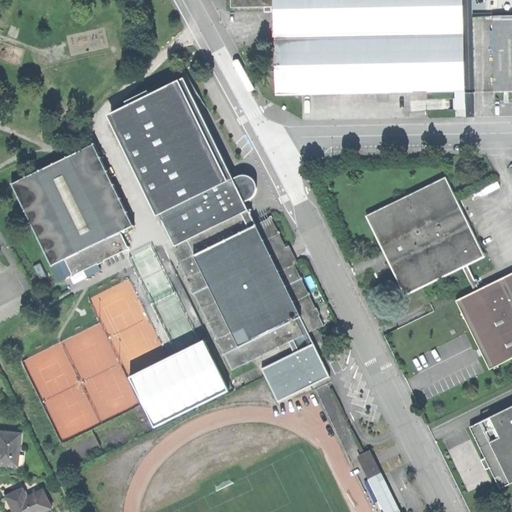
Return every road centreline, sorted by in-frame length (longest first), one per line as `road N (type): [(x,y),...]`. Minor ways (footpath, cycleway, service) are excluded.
road 1 (unclassified): [(451,511),(267,139)]
road 2 (unclassified): [(267,139),(511,134)]
road 3 (unclassified): [(267,139),(192,0)]
